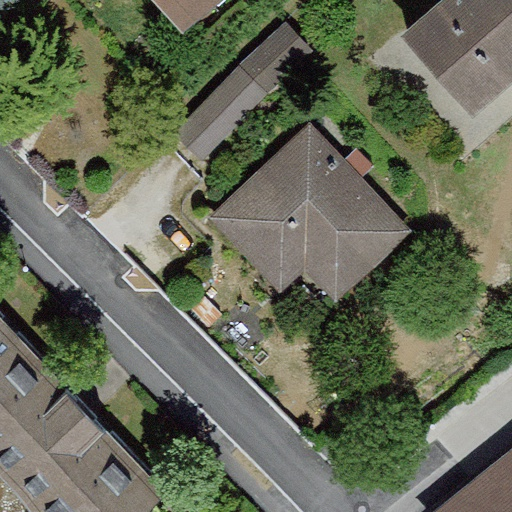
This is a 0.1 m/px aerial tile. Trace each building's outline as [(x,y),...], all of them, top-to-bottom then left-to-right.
[(241,0),(165,0),(201,38),(241,0)] [(511,0),(466,0),(414,46),(476,118),(511,86),(511,0)] [(177,127),(206,154),(313,43),(284,15),(177,127)] [(315,145),(224,227),(288,299),(312,278),(336,304),(404,243),(315,145)] [(0,318),(0,465),(43,511),(165,511),(174,504),(0,318)] [(511,511),(511,463),(449,511),(511,511)]
